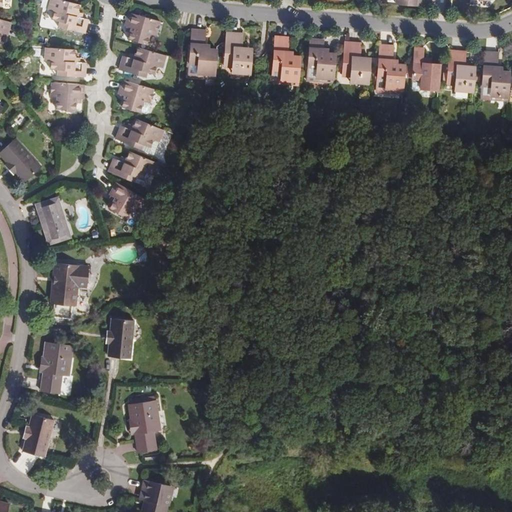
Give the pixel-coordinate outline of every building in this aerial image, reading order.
[(77,10),(79,3),(66,0),(49,0),(47,9),(52,10),(50,18),(53,19),(58,20),(57,27),(83,33),(87,18),(81,17),(76,15),(77,10)] [(129,27),(128,32),(126,38),(145,43),(148,32),(155,34),(159,20),(127,12),(124,26),(125,26),(129,27)] [(8,34),(13,21),(0,17),(0,41),(1,41),(3,33),(8,34)] [(215,74),(217,49),(208,48),(201,48),(202,43),(203,43),(204,31),(190,30),(187,64),(197,65),(196,72),(215,74)] [(250,72),(252,51),(245,50),(245,47),(241,46),(242,31),(227,30),(226,41),(225,41),(223,65),(230,65),(238,66),(237,71),(250,72)] [(289,37),(275,36),(274,49),(273,56),(272,67),(271,69),(280,70),(279,77),(297,79),(299,54),(293,54),(286,53),(286,50),(288,50),(289,37)] [(321,40),(310,39),(309,47),(307,47),(306,65),(316,66),(316,75),(333,77),(335,55),(335,53),(326,53),(321,52),(321,49),(321,40)] [(360,43),(344,42),(343,52),(341,75),(348,76),(355,77),(355,82),(367,84),(370,62),(363,62),(363,57),(359,57),(360,43)] [(423,46),(414,45),(413,56),(412,56),(410,75),(420,76),(419,84),(420,84),(438,86),(440,60),(431,59),(422,59),(422,54),(423,46)] [(76,56),(76,48),(45,46),(45,60),(51,60),(50,68),(52,68),(58,69),(57,74),(85,76),(86,61),(80,61),(76,61),(76,56)] [(162,65),(165,54),(136,46),(135,52),(134,57),(128,55),(122,54),(118,68),(145,75),(147,70),(152,72),(154,72),(157,64),(162,65)] [(391,49),(379,48),(378,58),(377,58),(375,78),(385,79),(385,86),(402,89),(404,63),(396,63),(390,62),(390,58),(391,49)] [(465,50),(449,49),(448,59),(446,59),(445,83),(453,84),(461,84),(461,88),(472,89),(474,69),(468,69),(468,65),(464,64),(465,50)] [(489,95),(507,97),(509,71),(502,71),(495,70),(494,69),(496,68),(498,68),(498,67),(498,55),(484,53),(484,62),(482,62),(481,86),(490,87),(489,95)] [(186,75),(215,78),(215,74),(196,72),(197,65),(187,64),(186,75)] [(316,66),(306,65),(305,78),(333,81),(333,77),(316,75),(316,66)] [(270,82),(297,84),(297,79),(279,77),(280,70),(271,69),(270,82)] [(420,76),(410,75),(410,83),(411,85),(417,86),(420,84),(419,84),(420,76)] [(385,79),(375,78),(374,91),(402,93),(402,89),(385,86),(385,79)] [(149,102),(153,88),(153,87),(122,79),(118,93),(120,94),(124,95),(123,99),(121,106),(139,111),(140,110),(143,100),(149,102)] [(84,96),(85,81),(52,80),(51,94),(57,94),(58,95),(57,106),(77,107),(77,100),(78,96),(81,96),(84,96)] [(480,99),(507,101),(507,97),(489,95),(490,87),(481,86),(480,99)] [(152,104),(149,102),(143,100),(140,110),(146,112),(150,111),(152,104)] [(158,140),(164,128),(137,117),(134,124),(132,128),(128,126),(120,123),(114,137),(140,148),(142,143),(147,145),(149,146),(153,138),(158,140)] [(10,161),(9,162),(17,172),(18,171),(25,180),(44,166),(20,138),(2,152),(10,161)] [(150,171),(156,160),(128,149),(125,155),(122,160),(118,158),(113,156),(107,168),(133,179),(135,175),(141,177),(144,170),(150,172),(150,171)] [(17,172),(9,162),(8,164),(15,173),(17,172)] [(153,172),(150,171),(150,172),(144,170),(141,177),(135,175),(133,179),(147,185),(153,172)] [(136,209),(143,196),(114,179),(108,192),(110,194),(113,195),(111,200),(108,205),(125,215),(130,206),(136,209)] [(56,198),(37,203),(48,241),(67,236),(56,198)] [(51,264),(50,276),(53,276),(51,302),(53,302),(52,315),(70,316),(71,303),(74,303),(75,287),(84,288),(85,266),(51,264)] [(110,334),(108,334),(107,346),(108,346),(107,358),(129,361),(133,324),(111,322),(110,334)] [(45,339),(43,355),(45,355),(43,370),(41,389),(61,392),(62,384),(61,384),(62,373),(70,374),(73,343),(45,339)] [(138,415),(138,430),(138,449),(158,449),(158,442),(156,442),(156,429),(158,429),(164,429),(163,394),(150,394),(150,399),(136,399),(136,415),(138,415)] [(27,429),(26,428),(24,438),(25,438),(22,449),(44,455),(52,418),(31,413),(27,429)] [(142,499),(141,505),(139,511),(164,511),(165,511),(163,511),(167,491),(141,485),(138,498),(142,499)]
